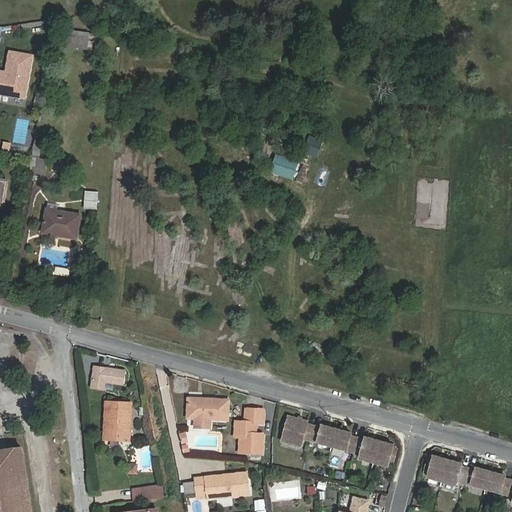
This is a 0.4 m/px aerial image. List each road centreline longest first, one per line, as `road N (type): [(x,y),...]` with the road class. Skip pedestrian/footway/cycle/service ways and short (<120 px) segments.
road 1 (residential): [(420,428),(60,331)]
road 2 (residential): [(83,511),(60,331)]
